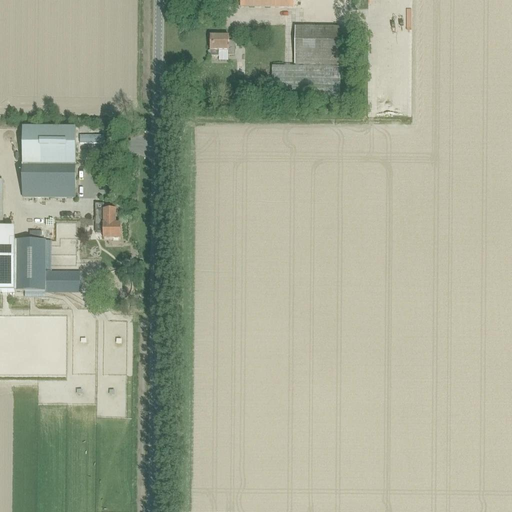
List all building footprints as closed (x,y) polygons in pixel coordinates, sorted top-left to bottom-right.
[(240,0),(240,7),(293,8),(292,0),(240,0)] [(295,28),(295,65),(340,65),(341,28),(295,28)] [(235,55),(235,41),(229,41),(229,37),(210,37),(210,57),(219,57),(219,51),(228,51),(228,55),(235,55)] [(272,99),(340,100),(340,67),(272,67),(272,99)] [(23,129),(23,198),(75,198),(76,129),(23,129)] [(116,211),(96,211),(96,226),(96,225),(104,225),(104,240),(121,240),(121,225),(116,225),(116,211)] [(14,292),(15,241),(15,239),(3,228),(3,229),(0,229),(0,292),(14,292)] [(15,241),(14,292),(45,292),(46,242),(15,241)]
